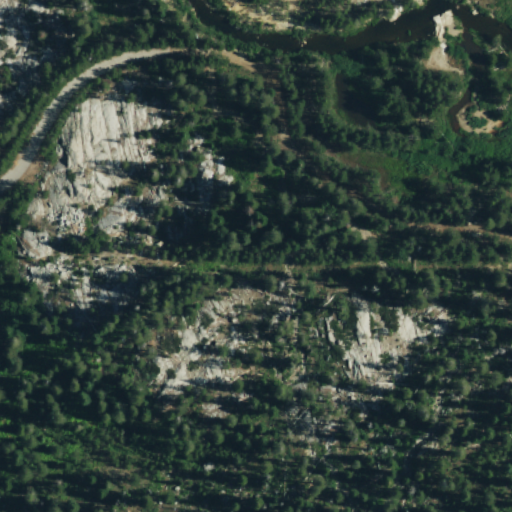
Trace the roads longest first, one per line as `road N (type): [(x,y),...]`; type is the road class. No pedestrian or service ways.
road 1 (track): [(511,235),(376,213),(308,168),(289,142),(261,69),(228,57),(154,51)]
road 2 (track): [(154,51),(86,69),(0,176)]
